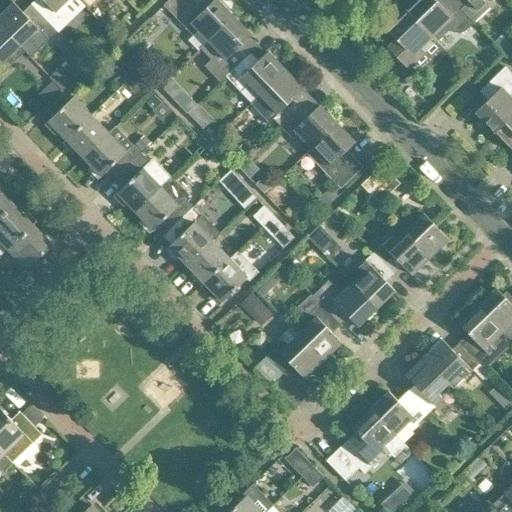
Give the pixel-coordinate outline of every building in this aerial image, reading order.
[(41,0),(35,7),(52,25),(67,10),(62,5),(67,0),(41,0)] [(200,31),(210,42),(235,18),(217,0),(214,0),(204,10),(193,0),(169,0),(164,5),(194,36),(200,31)] [(435,0),(418,0),(408,11),(433,36),(438,41),(449,30),(454,33),(463,33),(466,31),(475,22),(452,0),(443,0),(440,4),(435,0)] [(452,0),(475,22),(492,6),(486,0),(452,0)] [(14,3),(0,15),(0,24),(25,50),(31,57),(42,46),(36,40),(52,25),(35,7),(26,15),(14,3)] [(438,41),(433,36),(408,11),(387,30),(396,40),(388,48),(391,51),(382,60),(402,81),(413,71),(409,68),(438,41)] [(252,35),(235,18),(210,42),(201,51),(210,60),(204,67),(220,83),(230,73),(248,56),(239,47),(252,35)] [(0,74),(13,62),(25,50),(0,24),(0,74)] [(511,38),(508,34),(497,44),(505,52),(511,45),(511,38)] [(250,84),(261,96),(286,71),(268,52),(255,64),(248,56),(230,73),(245,89),(250,84)] [(71,58),(51,76),(63,89),(83,70),(71,58)] [(114,71),(124,82),(135,71),(125,61),(114,71)] [(511,72),(506,67),(480,92),(488,100),(475,112),(496,133),(511,116),(511,98),(509,95),(511,92),(511,72)] [(135,92),(146,82),(135,71),(124,82),(135,92)] [(265,111),(282,127),(300,110),(291,101),(303,89),(286,71),(261,96),(271,106),(265,111)] [(73,96),(48,121),(66,139),(91,115),(73,96)] [(189,99),(181,106),(188,113),(196,106),(189,99)] [(302,138),(312,149),(338,124),(319,105),(307,117),(300,110),(282,127),(297,143),(302,138)] [(30,112),(20,112),(20,121),(30,121),(30,112)] [(91,115),(66,139),(84,157),(109,133),(91,115)] [(511,116),(496,133),(511,149),(511,116)] [(355,142),(338,124),(312,149),(307,154),(317,164),(340,188),(363,166),(355,158),(350,162),(343,154),(355,142)] [(109,133),(84,157),(102,176),(109,169),(117,177),(142,153),(134,145),(127,152),(109,133)] [(143,137),(136,144),(142,151),(149,144),(143,137)] [(142,153),(117,177),(125,185),(117,193),(135,211),(161,187),(171,176),(155,160),(151,163),(142,153)] [(382,165),(361,185),(379,203),(400,183),(382,165)] [(231,171),(220,181),(227,188),(238,178),(231,171)] [(161,187),(135,211),(153,230),(161,222),(169,231),(193,207),(186,200),(190,196),(171,176),(161,187)] [(266,177),(257,185),(265,193),(274,185),(266,177)] [(331,189),(320,201),(326,207),(337,196),(331,189)] [(0,218),(14,205),(0,190),(0,218)] [(33,225),(14,205),(0,218),(0,240),(8,249),(33,225)] [(264,205),(253,216),(263,227),(274,215),(264,205)] [(193,207),(169,231),(176,239),(169,246),(187,265),(212,240),(219,234),(193,207)] [(419,208),(411,216),(417,221),(406,232),(430,257),(449,239),(419,208)] [(274,215),(263,227),(273,237),(285,226),(274,215)] [(53,245),(33,225),(8,249),(27,268),(15,280),(24,290),(45,269),(37,261),(53,245)] [(318,227),(307,237),(323,253),(333,242),(318,227)] [(412,275),(430,257),(406,232),(395,242),(390,237),(374,252),(394,273),(392,270),(400,262),(412,275)] [(212,240),(187,265),(204,282),(230,258),(212,240)] [(204,282),(200,286),(212,298),(215,295),(222,302),(245,279),(246,280),(247,279),(249,281),(259,272),(238,251),(230,258),(204,282)] [(386,281),(394,273),(374,252),(347,278),(352,283),(377,309),(395,291),(386,281)] [(269,273),(254,287),(262,296),(277,281),(269,273)] [(358,326),(377,309),(352,283),(341,294),(329,281),(313,296),(320,304),(338,322),(346,314),(358,326)] [(511,304),(496,288),(478,305),(503,331),(511,322),(511,304)] [(253,293),(240,305),(260,327),(273,314),(253,293)] [(298,334),(323,360),(341,342),(329,330),(338,322),(320,304),(305,319),(309,324),(298,334)] [(471,336),(463,344),(480,362),(488,370),(511,347),(511,340),(503,331),(478,305),(459,324),(471,336)] [(304,378),(323,360),(298,334),(288,344),(283,340),(267,356),(284,374),(292,366),(304,378)] [(442,340),(424,357),(449,383),(460,373),(464,378),(480,362),(463,344),(454,352),(442,340)] [(438,394),(449,383),(424,357),(405,375),(417,388),(408,396),(426,414),(443,399),(438,394)] [(410,430),(426,414),(408,396),(401,404),(389,391),(371,409),(395,435),(406,425),(410,430)] [(1,409),(0,409),(0,449),(13,463),(42,434),(19,411),(11,419),(1,409)] [(404,443),(395,435),(371,409),(352,427),(358,434),(334,457),(351,475),(359,468),(364,473),(388,451),(392,455),(404,443)] [(314,466),(295,447),(285,458),(303,477),(314,466)] [(13,463),(0,449),(0,467),(4,472),(13,463)] [(487,465),(478,457),(462,473),(470,481),(487,465)] [(324,477),(314,466),(303,477),(313,487),(324,477)] [(48,500),(69,480),(60,470),(39,491),(48,500)] [(228,511),(266,511),(273,505),(255,487),(253,484),(236,500),(239,503),(228,511)] [(511,511),(511,486),(507,491),(503,487),(488,501),(493,505),(499,511),(511,511)]
